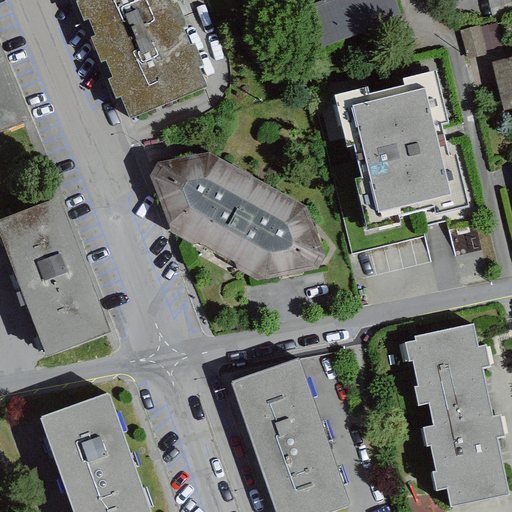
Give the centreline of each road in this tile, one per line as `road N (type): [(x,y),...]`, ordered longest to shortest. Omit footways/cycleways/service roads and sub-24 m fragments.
road 1 (residential): [(34,0),(169,359)]
road 2 (residential): [(169,359),(511,291)]
road 3 (residential): [(0,392),(169,359)]
road 4 (residential): [(169,359),(224,511)]
